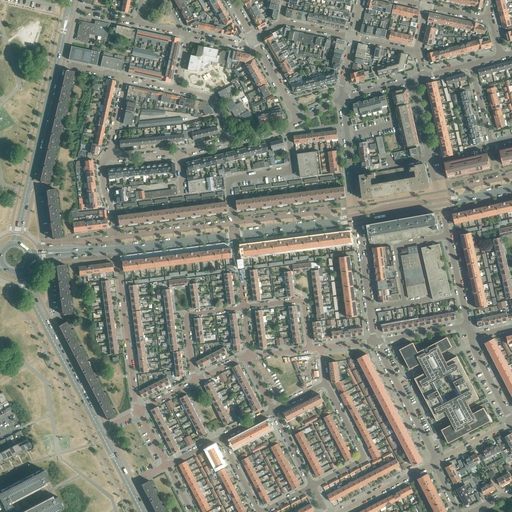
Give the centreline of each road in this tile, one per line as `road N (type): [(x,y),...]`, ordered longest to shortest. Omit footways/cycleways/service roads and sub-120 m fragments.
road 1 (tertiary): [(16,243),(56,63)]
road 2 (tertiary): [(99,430),(19,271)]
road 3 (residential): [(138,410),(115,249)]
road 4 (residential): [(232,223),(228,181),(288,169),(287,127)]
road 5 (residential): [(220,437),(260,511),(312,485)]
road 6 (residential): [(312,485),(363,457),(324,384)]
road 7 (residential): [(435,461),(375,341)]
road 8 (residential): [(439,199),(411,79)]
road 9 (residential): [(194,381),(187,315),(243,307)]
